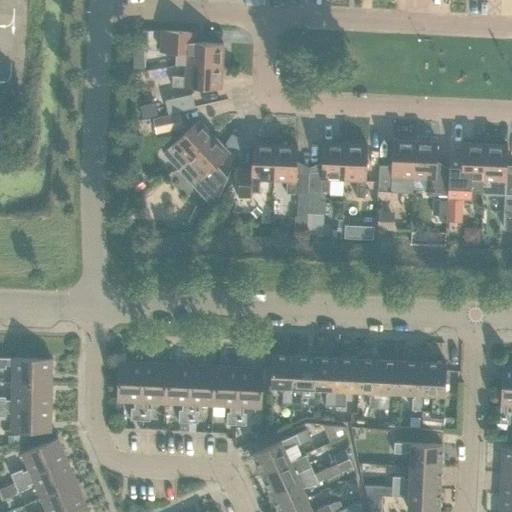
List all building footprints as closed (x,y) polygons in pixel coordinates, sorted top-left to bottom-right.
[(174,64),(186,64),(222,66),(223,43),(196,42),(197,32),(188,32),(161,30),(160,51),(175,52),(174,64)] [(221,89),(222,66),(186,64),(185,76),(172,76),(171,86),(221,89)] [(167,113),(194,107),(191,93),(164,99),(167,113)] [(156,134),(182,128),(178,112),(152,118),(156,134)] [(172,145),(163,153),(177,169),(186,160),(200,148),(203,146),(214,136),(198,120),(172,144),(172,145)] [(186,160),(177,169),(193,186),(212,207),(227,177),(226,176),(223,182),(208,172),(229,153),(214,136),(203,146),(200,148),(186,160)] [(413,177),(414,140),(392,139),(391,165),(378,165),(377,191),(412,193),(413,177)] [(413,177),(426,177),(425,194),(434,194),(435,178),(437,142),(414,140),(413,177)] [(343,179),(344,143),(322,142),(320,172),(308,172),(307,194),(320,195),(320,191),(329,191),(329,179),(343,179)] [(273,180),(274,144),(252,143),(251,169),(238,168),(237,196),(250,197),(250,192),(259,193),(260,180),(273,180)] [(344,143),(343,179),(356,180),(355,196),(364,197),(365,180),(367,144),(344,143)] [(484,144),(462,143),(461,156),(449,156),(447,196),(459,197),(459,192),(482,193),(483,180),(484,144)] [(307,194),(308,172),(296,171),(297,145),(274,144),(273,180),(286,181),(286,193),(307,194)] [(511,194),(511,171),(506,171),(507,145),(484,144),(483,180),(494,181),(494,194),(511,194)] [(137,173),(126,181),(134,192),(145,185),(137,173)] [(461,221),(462,197),(447,197),(446,221),(461,221)] [(445,214),(446,199),(432,199),(431,214),(445,214)] [(374,217),(375,204),(363,204),(363,216),(374,217)] [(393,229),(393,211),(377,210),(377,229),(393,229)] [(322,229),(323,213),(306,212),(305,229),(322,229)] [(511,217),(503,217),(502,230),(511,230),(511,217)] [(188,218),(184,227),(194,232),(198,223),(188,218)] [(463,227),(463,243),(479,243),(479,228),(463,227)] [(291,403),(294,355),(271,354),(270,386),(284,386),(283,391),(282,391),(281,403),(291,403)] [(314,388),(315,356),(294,355),(291,403),(301,404),(302,392),(300,392),(300,387),(314,388)] [(334,406),(337,358),(315,356),(314,388),(327,388),(327,393),(325,393),(324,405),(334,406)] [(11,382),(51,383),(51,358),(0,357),(0,368),(5,368),(5,365),(11,365),(11,382)] [(357,390),(358,359),(337,358),(334,406),(344,406),(345,394),(343,394),(344,389),(357,390)] [(378,408),(380,360),(358,359),(357,390),(370,390),(370,395),(368,395),(367,423),(377,423),(378,408)] [(400,392),(401,361),(380,360),(378,408),(387,408),(388,396),(386,396),(387,391),(400,392)] [(139,420),(142,362),(118,361),(116,401),(134,401),(133,407),(130,407),(130,419),(139,420)] [(421,410),(423,362),(401,361),(400,392),(413,392),(413,398),(411,397),(411,409),(421,410)] [(164,403),(166,363),(142,362),(139,420),(149,420),(149,409),(146,409),(146,403),(164,403)] [(421,410),(420,428),(443,430),(444,416),(431,415),(431,410),(431,399),(430,398),(430,393),(444,394),(445,363),(423,362),(421,410)] [(187,422),(190,364),(166,363),(164,403),(181,403),(181,409),(178,409),(178,421),(187,422)] [(212,405),(214,366),(190,364),(187,422),(197,422),(198,410),(195,410),(195,404),(212,405)] [(511,405),(511,365),(501,365),(498,423),(509,423),(510,411),(506,411),(507,405),(511,405)] [(235,424),(238,367),(214,366),(212,405),(230,406),(229,412),(226,412),(226,424),(235,424)] [(238,367),(235,424),(245,425),(246,413),(243,413),(243,407),(261,407),(263,368),(238,367)] [(0,406),(50,407),(51,383),(11,382),(11,400),(5,400),(5,396),(0,396),(0,406)] [(50,431),(50,407),(0,406),(0,416),(5,416),(5,413),(11,413),(10,431),(50,431)] [(330,443),(347,435),(343,426),(322,423),(330,443)] [(306,429),(251,454),(261,474),(289,461),(284,449),(288,447),(289,448),(300,443),(299,443),(310,438),(306,429)] [(395,430),(394,442),(408,442),(409,431),(395,430)] [(409,433),(409,442),(424,443),(425,434),(409,433)] [(25,442),(25,434),(7,434),(7,442),(25,442)] [(14,483),(67,460),(57,437),(21,453),(28,469),(22,472),(21,469),(10,473),(14,483)] [(409,465),(441,466),(442,444),(424,443),(409,442),(408,442),(394,442),(393,442),(393,453),(405,453),(405,452),(410,452),(409,465)] [(500,471),(511,471),(511,447),(501,447),(500,471)] [(336,464),(349,458),(344,449),(332,455),(335,463),(336,464)] [(277,511),(281,511),(307,500),(302,488),(306,486),(307,488),(318,483),(317,482),(324,478),(326,483),(338,477),(337,474),(352,466),(349,458),(336,464),(335,463),(313,473),(314,474),(269,494),(277,511)] [(40,498),(76,482),(67,460),(14,483),(17,492),(29,487),(27,484),(33,482),(40,498)] [(314,474),(313,473),(309,465),(299,469),(299,471),(295,473),(289,461),(261,474),(269,494),(314,474)] [(440,488),(441,466),(409,465),(409,478),(404,478),(404,476),(392,476),(391,486),(440,488)] [(511,471),(500,471),(499,495),(511,495),(511,471)] [(67,511),(86,504),(76,482),(40,498),(45,511),(67,511)] [(12,483),(0,488),(0,494),(1,498),(16,492),(12,483)] [(440,488),(391,486),(363,485),(369,510),(380,510),(381,495),(403,496),(403,495),(408,495),(407,509),(438,510),(440,488)] [(511,511),(511,495),(499,495),(498,511),(511,511)] [(333,511),(343,508),(339,500),(334,500),(316,509),(317,510),(313,511),(312,511),(307,500),(281,511),(333,511)] [(362,511),(360,501),(335,511),(362,511)]
